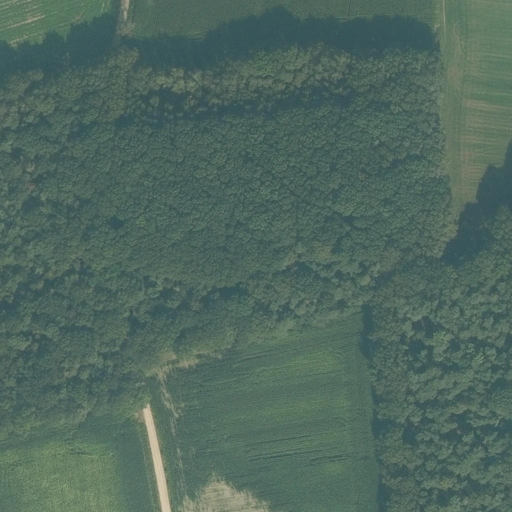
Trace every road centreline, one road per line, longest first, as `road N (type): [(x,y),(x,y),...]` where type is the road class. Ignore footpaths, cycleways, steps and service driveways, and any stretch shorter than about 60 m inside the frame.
road 1 (track): [(109,78),(440,62)]
road 2 (track): [(164,511),(136,372),(94,281)]
road 3 (track): [(94,281),(95,147),(109,78)]
road 4 (track): [(94,281),(0,192)]
